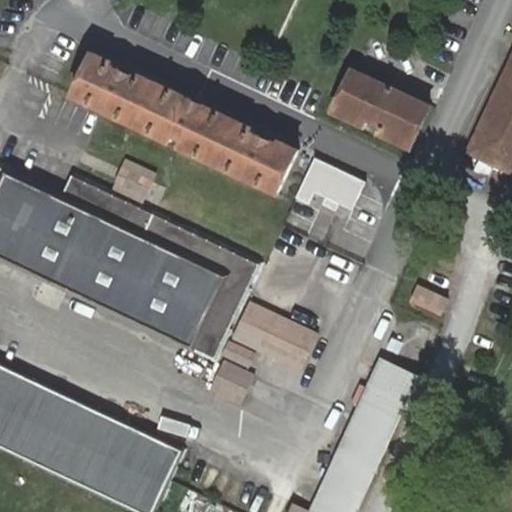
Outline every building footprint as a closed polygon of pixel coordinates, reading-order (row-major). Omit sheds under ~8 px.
[(305,152),(97,54),(77,98),(284,196),(305,152)] [(511,173),(511,56),(468,153),(511,173)] [(409,151),(430,107),(352,70),(331,114),(409,151)] [(368,183),(318,159),(299,198),(312,204),(317,192),(355,210),(368,183)] [(144,203),(157,174),(127,160),(114,189),(144,203)] [(261,265),(75,177),(64,200),(0,169),(0,258),(216,360),(261,265)] [(414,285),(407,306),(441,318),(448,296),(414,285)] [(303,370),(319,335),(253,304),(236,338),(303,370)] [(250,368),(257,354),(231,342),(224,356),(250,368)] [(355,511),(420,375),(381,357),(308,511),(355,511)] [(243,405),(256,376),(226,361),(212,391),(243,405)] [(155,511),(185,450),(0,362),(0,442),(148,511),(155,511)]
